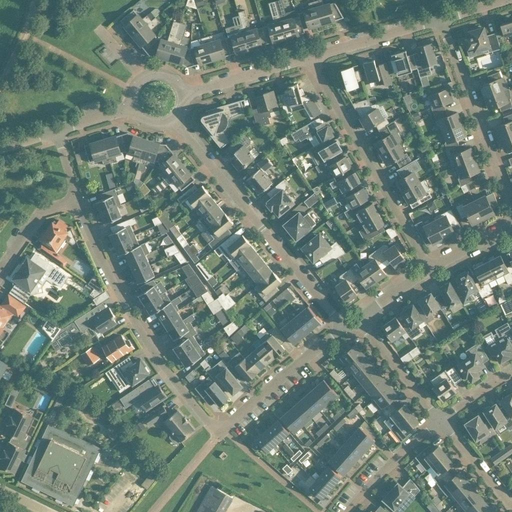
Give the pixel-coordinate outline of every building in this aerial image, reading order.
[(187,0),(186,5),(197,9),(194,0),(187,0)] [(303,29),(304,29),(303,26),(308,24),(309,27),(319,24),(319,25),(322,24),(315,0),(308,2),(310,9),(298,12),(303,29)] [(321,0),(316,0),(315,0),(322,24),(324,23),(334,20),(333,17),(342,14),(334,2),(323,5),(321,0)] [(275,23),(262,26),(266,40),(272,38),(273,42),(283,39),(286,38),(279,15),(275,1),(269,3),(275,23)] [(134,9),(123,18),(127,23),(125,25),(131,33),(133,35),(155,17),(159,14),(155,9),(147,15),(142,19),(134,9)] [(239,15),(242,26),(249,49),(252,48),(262,45),(261,42),(266,40),(262,26),(250,30),(245,10),(238,12),(239,15)] [(285,13),(279,15),(286,38),(289,37),(288,37),(299,34),(298,31),(303,29),(298,12),(299,16),(287,19),(285,13)] [(228,36),(226,37),(230,51),(235,49),(236,52),(246,49),(246,50),(249,49),(242,26),(239,15),(232,18),(235,25),(225,28),(228,36)] [(155,17),(133,35),(135,37),(141,45),(144,43),(147,47),(156,41),(157,37),(150,29),(159,22),(155,17)] [(156,41),(147,47),(151,52),(151,55),(156,56),(161,57),(167,58),(166,58),(169,59),(180,22),(174,20),(168,40),(157,37),(156,41)] [(511,20),(500,24),(504,36),(511,33),(511,20)] [(180,22),(169,59),(172,60),(172,59),(177,61),(181,63),(186,66),(187,63),(193,62),(190,51),(190,48),(186,46),(189,38),(183,36),(186,24),(180,22)] [(475,51),(483,49),(483,51),(487,49),(488,52),(501,48),(500,45),(497,35),(489,38),(488,35),(486,36),(483,27),(480,28),(480,26),(472,28),(472,31),(469,32),(471,38),(466,39),(469,47),(466,47),(469,57),(476,55),(475,51)] [(212,35),(205,36),(212,60),(215,59),(225,56),(224,53),(230,51),(226,37),(214,41),(212,35)] [(201,45),(190,48),(190,51),(193,62),(199,60),(200,63),(210,60),(210,61),(212,60),(205,36),(199,38),(201,45)] [(415,62),(417,68),(420,77),(432,74),(429,64),(436,62),(431,43),(417,47),(421,61),(415,62)] [(388,61),(389,64),(391,69),(393,68),(395,73),(400,72),(400,73),(417,68),(415,62),(413,54),(407,56),(406,50),(389,55),(391,60),(389,61),(388,61)] [(364,71),(366,79),(368,78),(369,82),(375,80),(377,86),(384,83),(385,86),(392,83),(387,65),(379,67),(379,66),(376,67),(374,60),(363,63),(366,70),(364,71)] [(338,72),(337,73),(337,74),(337,75),(337,76),(337,77),(338,78),(344,90),(345,90),(344,89),(346,87),(347,89),(359,86),(357,82),(362,79),(359,70),(354,71),(353,66),(341,69),(340,70),(339,70),(338,71),(338,72)] [(484,87),(482,88),(485,97),(507,88),(508,88),(505,79),(503,78),(501,78),(499,71),(487,76),(490,82),(483,85),(484,87)] [(279,95),(282,104),(283,108),(286,113),(305,108),(311,118),(321,113),(313,98),(310,100),(308,97),(307,97),(306,95),(307,95),(307,94),(305,95),(301,88),(299,89),(297,83),(288,86),(288,89),(285,89),(286,93),(279,95)] [(431,107),(433,114),(446,110),(443,103),(450,101),(449,98),(451,98),(448,88),(430,95),(430,94),(434,106),(431,107)] [(507,88),(485,97),(488,106),(490,105),(491,108),(498,105),(501,111),(510,108),(511,107),(511,106),(511,105),(510,99),(510,94),(509,91),(508,88),(507,88)] [(256,97),(258,107),(259,110),(253,112),(256,123),(258,122),(262,125),(270,123),(269,117),(271,117),(271,116),(280,114),(273,90),(264,93),(264,95),(256,97)] [(388,92),(390,100),(397,98),(394,90),(388,92)] [(375,97),(368,99),(370,106),(377,104),(375,97)] [(202,119),(202,120),(206,125),(204,127),(202,124),(201,124),(221,148),(229,142),(223,132),(223,131),(224,131),(225,130),(227,127),(228,126),(228,125),(228,123),(228,120),(228,118),(231,117),(244,112),(241,101),(245,100),(245,99),(206,110),(206,111),(214,109),(215,111),(204,114),(203,115),(202,115),(202,116),(202,117),(201,117),(201,118),(202,119)] [(368,99),(360,101),(353,103),(352,103),(356,110),(361,108),(370,106),(368,99)] [(360,118),(365,126),(367,125),(368,128),(375,124),(378,130),(389,123),(386,117),(383,119),(377,108),(376,108),(376,109),(360,118)] [(446,110),(433,114),(436,121),(439,119),(443,131),(461,124),(458,115),(456,116),(455,113),(448,116),(446,110)] [(412,114),(415,121),(421,118),(418,111),(412,114)] [(499,128),(497,129),(501,138),(511,133),(511,113),(503,117),(505,123),(498,126),(499,128)] [(378,144),(376,145),(381,154),(397,144),(403,141),(397,132),(400,131),(394,121),(389,123),(387,125),(378,130),(383,138),(376,142),(378,144)] [(315,135),(320,143),(328,138),(334,135),(333,134),(335,133),(335,132),(334,132),(331,126),(329,127),(328,125),(325,126),(323,123),(313,128),(310,123),(291,133),(295,140),(299,138),(300,141),(307,137),(307,139),(315,135)] [(461,124),(443,131),(448,142),(444,143),(447,150),(459,145),(457,139),(464,136),(463,134),(464,133),(461,124)] [(128,136),(123,138),(126,148),(125,151),(135,154),(133,160),(136,161),(139,162),(146,140),(144,140),(139,138),(134,136),(129,133),(128,136)] [(246,133),(236,141),(228,147),(233,153),(233,157),(230,159),(231,161),(231,166),(236,166),(239,171),(255,158),(249,150),(250,149),(250,146),(249,145),(250,144),(251,139),(246,133)] [(511,133),(501,138),(504,147),(506,146),(507,149),(511,147),(511,133)] [(106,139),(103,140),(110,162),(117,160),(115,154),(125,151),(126,148),(123,138),(117,139),(116,136),(106,139)] [(279,140),(282,145),(288,142),(285,137),(279,140)] [(318,165),(333,156),(342,151),(337,140),(331,143),(328,138),(320,143),(309,149),(318,165)] [(91,147),(85,149),(89,162),(101,158),(103,164),(110,162),(103,140),(100,140),(101,141),(90,144),(91,147)] [(146,140),(139,162),(146,164),(148,158),(158,161),(159,158),(168,152),(164,147),(164,144),(159,144),(154,143),(149,142),(149,141),(146,140)] [(397,144),(381,154),(386,162),(387,161),(389,163),(395,160),(400,168),(411,161),(415,160),(412,155),(408,156),(406,153),(403,154),(397,144)] [(459,145),(447,150),(449,156),(453,155),(457,166),(474,159),(471,150),(469,151),(468,148),(461,151),(459,145)] [(152,188),(153,188),(182,164),(181,162),(180,162),(174,154),(171,156),(168,152),(159,158),(158,161),(165,170),(159,174),(163,179),(152,188)] [(259,194),(265,189),(266,190),(270,187),(269,185),(272,183),(266,176),(268,175),(265,171),(273,164),(266,156),(256,164),(260,169),(247,179),(259,194)] [(333,156),(318,165),(316,166),(319,172),(322,170),(323,173),(327,174),(331,171),(334,176),(345,170),(351,166),(350,164),(352,163),(349,157),(347,158),(345,156),(336,161),(333,156)] [(474,159),(457,166),(461,177),(458,178),(461,186),(466,184),(472,180),(470,174),(477,172),(476,169),(478,168),(474,159)] [(400,182),(398,183),(403,192),(419,182),(413,172),(416,170),(411,161),(400,168),(405,176),(398,180),(400,182)] [(182,164),(153,188),(157,193),(173,180),(182,190),(192,181),(188,177),(191,174),(184,166),(182,164)] [(345,170),(334,176),(327,180),(333,191),(340,187),(343,192),(352,187),(360,182),(354,171),(344,177),(341,172),(345,170)] [(472,180),(466,184),(469,190),(480,184),(477,178),(472,180)] [(283,180),(270,191),(274,196),(267,201),(268,203),(267,204),(272,210),(273,208),(279,215),(294,203),(285,191),(289,187),(283,180)] [(419,182),(403,192),(408,200),(409,199),(411,202),(417,198),(420,204),(432,197),(428,191),(430,190),(424,180),(419,182)] [(133,182),(125,185),(127,190),(135,187),(133,182)] [(150,191),(143,182),(139,189),(144,195),(150,191)] [(181,204),(188,198),(195,208),(195,207),(210,195),(202,185),(197,190),(194,186),(195,185),(195,184),(177,199),(181,204)] [(313,188),(316,194),(321,191),(318,185),(313,188)] [(334,197),(337,203),(340,202),(341,204),(344,205),(349,202),(352,207),(363,201),(369,197),(368,195),(370,194),(367,188),(365,189),(363,187),(355,192),(352,187),(343,192),(334,197)] [(96,201),(100,212),(117,206),(121,205),(115,188),(100,193),(103,199),(96,201)] [(319,199),(315,192),(304,201),(309,207),(319,199)] [(493,192),(474,201),(483,218),(491,214),(491,212),(493,211),(491,207),(498,204),(493,192)] [(210,195),(195,207),(203,216),(217,204),(210,195)] [(363,201),(352,207),(344,212),(348,219),(352,217),(354,220),(358,218),(361,223),(378,213),(372,203),(366,206),(363,201)] [(456,207),(457,209),(462,218),(468,215),(471,222),(473,221),(474,222),(483,218),(474,201),(464,206),(462,203),(456,207)] [(217,204),(203,216),(199,219),(207,229),(210,226),(225,213),(217,204)] [(117,206),(100,212),(105,223),(121,216),(117,206)] [(433,218),(435,221),(443,238),(452,233),(451,232),(454,231),(450,224),(456,221),(452,212),(450,209),(433,218)] [(171,223),(165,216),(168,214),(165,210),(158,215),(163,222),(166,227),(168,229),(170,228),(175,225),(176,224),(173,221),(171,223)] [(303,216),(299,212),(284,224),(296,240),(303,234),(304,235),(309,231),(308,230),(312,227),(311,227),(316,223),(308,213),(303,216)] [(225,213),(210,226),(207,229),(215,238),(209,243),(213,248),(231,233),(228,228),(233,223),(225,213)] [(378,213),(361,223),(364,228),(359,231),(365,242),(380,233),(377,228),(384,224),(378,213)] [(109,234),(114,244),(135,235),(130,224),(135,222),(133,217),(120,223),(123,228),(109,234)] [(42,242),(37,248),(55,261),(59,255),(54,251),(64,237),(72,243),(77,241),(71,228),(68,230),(65,228),(67,226),(59,220),(57,222),(54,220),(44,235),(42,234),(40,238),(44,241),(42,243),(42,242)] [(427,233),(431,242),(434,240),(435,242),(443,238),(435,221),(424,226),(421,221),(415,224),(421,236),(427,233)] [(175,225),(170,228),(177,238),(181,234),(175,225)] [(392,225),(387,229),(392,237),(398,234),(392,225)] [(188,244),(181,234),(177,238),(184,247),(188,244)] [(235,257),(236,256),(250,244),(251,244),(243,234),(236,239),(233,235),(233,234),(214,250),(216,249),(220,253),(224,250),(231,259),(225,264),(226,264),(235,256),(235,257)] [(135,235),(114,244),(119,255),(124,252),(139,245),(139,244),(135,235)] [(173,242),(168,235),(163,239),(167,245),(173,242)] [(323,242),(317,235),(311,241),(311,240),(309,242),(303,247),(304,249),(303,250),(307,255),(308,254),(314,261),(326,250),(334,259),(345,253),(339,245),(336,247),(333,243),(330,246),(325,241),(323,242)] [(139,244),(139,245),(124,252),(129,262),(145,255),(149,252),(145,242),(140,244),(139,244)] [(199,259),(196,254),(199,251),(194,243),(190,246),(188,244),(184,247),(195,263),(199,259)] [(171,246),(170,248),(174,254),(180,251),(174,244),(171,246)] [(250,244),(236,256),(243,265),(258,253),(250,244)] [(383,245),(376,250),(384,261),(388,258),(395,267),(400,264),(401,265),(404,263),(404,261),(405,260),(394,244),(389,248),(387,246),(383,245)] [(370,262),(365,265),(376,281),(377,280),(378,281),(382,279),(381,277),(386,274),(379,264),(384,261),(376,250),(369,255),(368,259),(370,262)] [(186,261),(180,251),(174,254),(181,263),(186,261)] [(17,282),(9,292),(17,298),(24,303),(31,294),(30,292),(38,281),(43,285),(47,280),(52,283),(53,282),(61,287),(69,276),(35,253),(30,260),(30,259),(27,258),(24,263),(21,267),(19,267),(17,270),(17,272),(13,279),(17,282)] [(258,253),(243,265),(251,274),(265,262),(258,253)] [(145,255),(129,262),(133,272),(150,265),(145,255)] [(501,255),(487,261),(496,278),(503,275),(508,284),(511,282),(511,264),(507,267),(501,255)] [(196,265),(207,280),(212,276),(201,261),(196,265)] [(480,281),(475,283),(478,290),(482,297),(493,292),(488,282),(496,278),(487,261),(474,268),(480,281)] [(265,262),(251,274),(258,284),(273,272),(265,262)] [(150,265),(133,272),(138,283),(154,275),(150,265)] [(350,268),(347,270),(355,281),(359,278),(366,288),(371,284),(372,286),(375,283),(375,282),(376,281),(365,265),(360,268),(358,266),(354,265),(350,268)] [(190,276),(195,273),(192,268),(185,273),(188,277),(190,276)] [(335,286),(337,289),(336,289),(339,293),(340,292),(347,302),(348,300),(349,302),(353,299),(352,298),(357,294),(350,285),(355,281),(347,270),(340,275),(339,280),(341,282),(335,286)] [(273,271),(273,272),(258,284),(254,287),(266,302),(279,290),(276,286),(281,281),(273,271)] [(461,288),(455,292),(460,300),(462,304),(474,298),(472,293),(478,290),(475,283),(468,271),(456,278),(461,288)] [(201,282),(195,273),(190,276),(196,285),(201,282)] [(212,276),(207,280),(211,287),(216,283),(212,276)] [(146,283),(140,287),(143,292),(154,285),(154,286),(157,284),(154,280),(153,279),(146,283)] [(208,291),(201,282),(196,285),(202,294),(208,291)] [(440,294),(434,297),(440,307),(441,309),(449,305),(449,306),(454,304),(454,305),(456,304),(456,303),(460,300),(455,292),(449,282),(439,288),(442,293),(440,294)] [(143,292),(138,295),(145,305),(162,293),(161,291),(157,284),(154,286),(154,285),(143,292)] [(102,293),(94,288),(90,294),(95,298),(102,293)] [(202,294),(201,295),(207,304),(214,300),(208,291),(202,294)] [(162,293),(145,305),(151,314),(156,311),(168,303),(171,301),(165,292),(162,293)] [(219,297),(217,298),(220,303),(223,307),(226,310),(235,303),(228,294),(225,296),(223,293),(219,296),(219,297)] [(422,307),(417,311),(423,320),(425,323),(434,318),(430,313),(440,307),(434,297),(431,293),(418,300),(422,307)] [(25,306),(8,295),(1,306),(0,305),(0,339),(3,341),(4,340),(5,340),(9,334),(9,333),(10,331),(4,326),(13,313),(18,316),(25,306)] [(168,303),(156,311),(162,321),(175,312),(177,311),(179,309),(176,305),(182,301),(179,296),(171,301),(168,303)] [(511,302),(510,299),(501,304),(506,314),(511,311),(511,302)] [(409,324),(403,327),(409,336),(411,339),(422,332),(419,328),(420,328),(418,323),(423,320),(417,311),(413,304),(410,306),(409,304),(403,308),(404,310),(401,312),(409,324)] [(299,313),(312,329),(321,321),(308,306),(299,313)] [(99,312),(97,312),(94,307),(74,320),(81,331),(83,331),(89,327),(91,329),(93,330),(97,326),(101,332),(116,323),(113,318),(115,317),(109,308),(100,313),(99,312)] [(223,308),(215,313),(218,319),(226,314),(223,308)] [(175,312),(162,321),(168,330),(183,320),(177,311),(175,312)] [(290,321),(303,336),(312,329),(299,313),(290,321)] [(183,320),(168,330),(174,339),(182,334),(193,327),(190,322),(195,318),(192,314),(183,320)] [(409,336),(403,327),(395,317),(382,326),(392,340),(401,333),(405,339),(409,336)] [(233,321),(228,324),(233,332),(238,327),(233,321)] [(281,328),(294,344),(303,336),(290,321),(281,328)] [(237,331),(242,336),(251,329),(246,323),(237,331)] [(497,341),(487,346),(492,355),(495,353),(500,362),(511,356),(511,354),(511,353),(511,346),(509,342),(511,340),(511,329),(508,323),(496,329),(498,333),(494,335),(497,341)] [(262,342),(263,343),(275,357),(285,349),(281,344),(286,339),(275,325),(259,338),(263,342),(262,342)] [(53,340),(51,343),(56,351),(62,347),(61,346),(72,339),(70,336),(64,327),(60,329),(53,340)] [(185,339),(173,347),(176,352),(175,352),(178,356),(179,355),(180,358),(199,345),(193,335),(197,332),(193,327),(182,334),(185,339)] [(230,337),(237,344),(243,338),(237,331),(230,337)] [(126,343),(121,335),(95,353),(92,347),(82,354),(89,365),(99,358),(98,356),(106,351),(112,360),(127,351),(128,351),(133,348),(129,341),(126,343)] [(457,362),(464,373),(466,377),(468,375),(472,381),(479,376),(477,375),(482,371),(480,368),(483,365),(482,363),(489,358),(478,342),(469,348),(472,353),(457,362)] [(263,343),(254,350),(266,365),(275,357),(263,343)] [(205,354),(199,345),(180,358),(182,361),(181,362),(184,365),(185,365),(186,366),(205,354)] [(215,349),(219,354),(224,350),(220,345),(215,349)] [(346,352),(341,356),(348,365),(362,353),(355,345),(350,349),(349,348),(346,351),(346,352)] [(413,357),(421,352),(417,346),(409,352),(413,357)] [(254,350),(245,358),(257,372),(266,365),(254,350)] [(257,372),(245,358),(239,352),(226,363),(228,366),(236,375),(240,372),(248,381),(257,372)] [(362,353),(348,365),(355,373),(369,361),(362,353)] [(0,378),(9,363),(0,358),(0,378)] [(121,362),(106,372),(111,380),(112,380),(120,392),(132,384),(132,385),(144,378),(143,377),(148,373),(147,372),(149,371),(143,361),(141,362),(140,360),(141,359),(140,358),(125,369),(121,362)] [(204,359),(200,363),(205,369),(210,366),(204,359)] [(369,361),(355,373),(362,382),(376,370),(369,361)] [(215,381),(220,387),(224,384),(233,393),(242,386),(226,367),(220,372),(217,369),(214,371),(210,366),(205,369),(210,375),(215,381)] [(431,380),(435,386),(433,387),(443,401),(456,391),(450,382),(452,380),(455,384),(462,379),(456,371),(453,367),(446,372),(445,370),(431,380)] [(185,376),(190,382),(198,375),(193,369),(185,376)] [(376,370),(362,382),(368,390),(383,378),(376,370)] [(383,378),(368,390),(375,398),(390,386),(383,378)] [(324,379),(315,387),(328,402),(337,394),(324,379)] [(155,390),(148,380),(120,398),(120,399),(123,403),(126,407),(138,399),(145,410),(166,396),(159,387),(155,390)] [(229,397),(220,387),(215,381),(208,386),(203,381),(195,388),(203,398),(208,393),(219,405),(229,397)] [(20,389),(13,386),(5,404),(11,407),(20,389)] [(390,386),(375,398),(382,406),(379,408),(383,413),(393,405),(390,401),(397,395),(390,386)] [(315,387),(306,395),(320,410),(328,402),(315,387)] [(511,392),(501,400),(504,405),(511,417),(511,416),(511,392)] [(306,395),(298,402),(311,417),(320,410),(306,395)] [(59,396),(55,403),(60,405),(64,398),(59,396)] [(120,399),(111,405),(114,409),(123,403),(120,399)] [(298,402),(289,410),(302,425),(311,417),(298,402)] [(511,428),(511,418),(511,417),(504,405),(499,408),(496,403),(490,407),(488,406),(485,408),(485,410),(484,411),(495,428),(504,422),(509,430),(511,428)] [(393,405),(383,413),(388,418),(390,416),(396,424),(411,412),(404,404),(397,409),(393,405)] [(177,443),(179,440),(180,441),(194,430),(178,410),(170,416),(167,413),(168,413),(164,406),(162,407),(145,418),(145,419),(149,425),(161,417),(164,421),(173,433),(171,435),(170,437),(175,442),(177,443)] [(5,432),(12,436),(9,442),(0,460),(0,466),(14,473),(25,450),(18,446),(21,440),(25,432),(26,432),(29,425),(29,424),(32,417),(16,409),(12,417),(11,416),(7,424),(8,424),(5,432)] [(289,410),(280,417),(294,433),(302,425),(289,410)] [(411,412),(396,424),(390,429),(398,436),(402,441),(401,442),(401,443),(407,437),(417,429),(416,429),(413,425),(418,421),(411,412)] [(484,424),(478,415),(463,425),(466,430),(469,430),(476,440),(483,435),(486,440),(496,433),(488,421),(484,424)] [(141,421),(135,425),(140,431),(145,428),(141,421)] [(280,440),(288,434),(277,421),(269,427),(280,440)] [(21,481),(25,482),(73,506),(101,448),(48,423),(21,481)] [(374,440),(359,426),(352,435),(367,448),(374,440)] [(115,427),(107,434),(113,440),(121,433),(115,427)] [(273,447),(280,440),(269,427),(262,434),(273,447)] [(265,453),(273,447),(262,434),(254,440),(265,453)] [(367,448),(352,435),(344,444),(359,457),(367,448)] [(359,457),(344,444),(336,452),(351,465),(359,457)] [(426,470),(431,466),(445,454),(438,446),(424,457),(420,452),(415,457),(426,470)] [(510,454),(506,448),(491,458),(495,464),(510,454)] [(351,465),(336,452),(328,461),(343,474),(351,465)] [(445,454),(431,466),(437,474),(435,476),(439,481),(449,473),(445,469),(452,463),(445,454)] [(333,486),(340,478),(327,467),(321,474),(333,486)] [(449,473),(439,481),(443,486),(441,488),(447,496),(452,492),(467,480),(460,471),(452,477),(449,473)] [(141,484),(148,490),(158,477),(152,472),(141,484)] [(327,493),(333,486),(321,474),(314,481),(327,493)] [(398,483),(383,499),(394,509),(409,493),(413,497),(420,490),(410,478),(402,487),(398,483)] [(467,480),(452,492),(459,500),(474,488),(467,480)] [(320,500),(327,493),(314,481),(307,489),(320,500)] [(196,511),(224,511),(232,497),(212,486),(196,511)] [(474,488),(459,500),(466,509),(480,497),(474,488)] [(107,501),(102,511),(119,511),(123,505),(110,498),(113,491),(110,489),(102,499),(107,501)] [(480,497),(466,509),(468,511),(478,511),(487,505),(480,497)] [(431,501),(426,505),(432,511),(438,511),(440,511),(431,501)] [(331,511),(338,511),(341,508),(333,502),(327,509),(331,511)]
